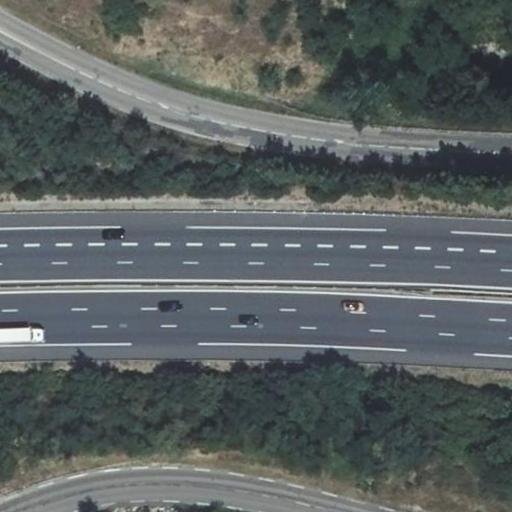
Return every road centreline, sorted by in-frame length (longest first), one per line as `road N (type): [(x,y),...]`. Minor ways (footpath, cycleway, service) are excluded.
road 1 (motorway): [(0,321),(511,330)]
road 2 (motorway): [(511,261),(0,256)]
road 3 (tertiary): [(69,67),(184,116),(338,145),(511,152)]
road 4 (tertiary): [(335,511),(167,483),(103,486),(19,511)]
